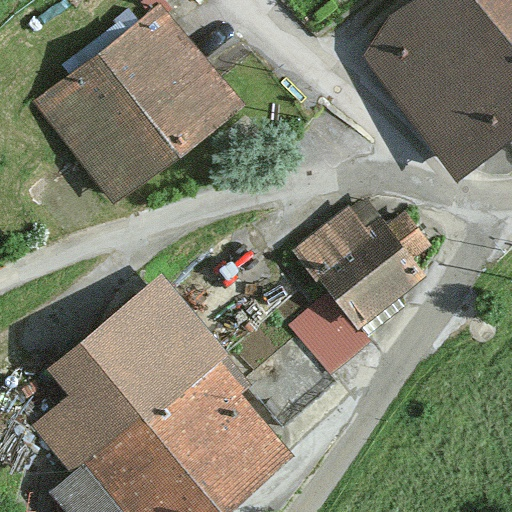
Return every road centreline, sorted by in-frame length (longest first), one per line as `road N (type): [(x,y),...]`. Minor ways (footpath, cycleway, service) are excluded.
road 1 (residential): [(477,206),(461,269),(310,511)]
road 2 (residential): [(248,0),(415,187),(477,206)]
